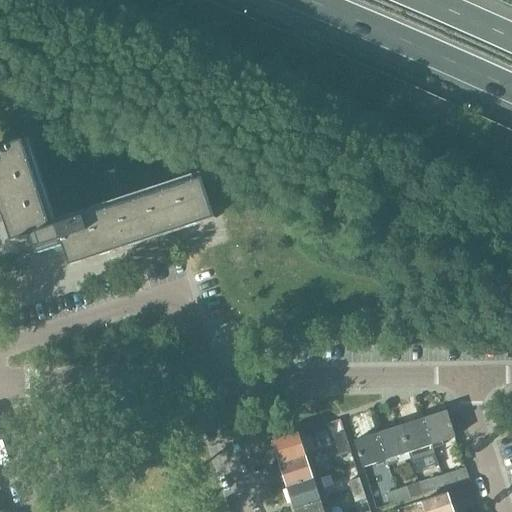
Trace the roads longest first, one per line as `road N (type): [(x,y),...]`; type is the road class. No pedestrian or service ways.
road 1 (unclassified): [(201,375),(465,380)]
road 2 (motorway): [(304,0),(511,90)]
road 3 (unclassified): [(201,375),(31,380),(0,366)]
road 4 (unclassified): [(0,346),(175,294)]
road 5 (residential): [(244,511),(201,375)]
road 6 (residential): [(507,511),(465,380)]
